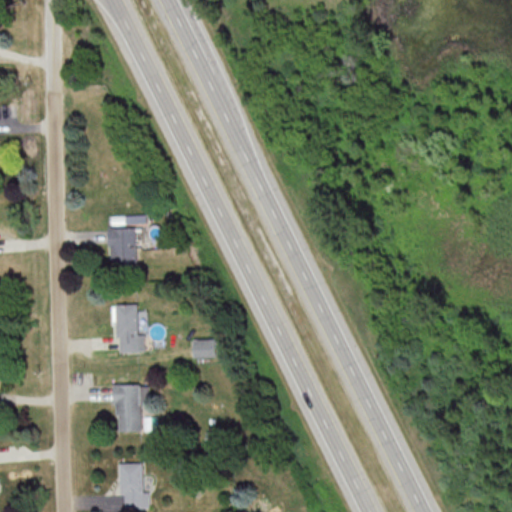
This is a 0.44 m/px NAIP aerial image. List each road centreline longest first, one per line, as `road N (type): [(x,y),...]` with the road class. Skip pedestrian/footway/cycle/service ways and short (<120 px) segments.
road 1 (primary): [(118,0),(374,511)]
road 2 (residential): [(52,0),(62,511)]
road 3 (primary): [(430,511),(229,105)]
